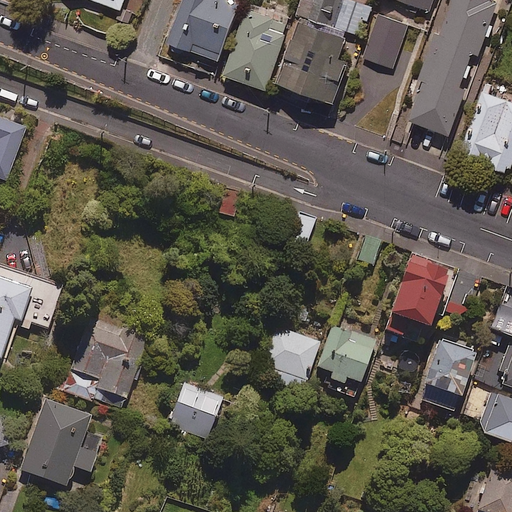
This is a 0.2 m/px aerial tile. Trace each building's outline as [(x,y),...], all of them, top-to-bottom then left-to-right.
[(133,11),(125,8),(127,0),(90,0),(119,10),(116,19),(129,24),(133,11)] [(244,0),(187,0),(171,45),(222,63),(244,0)] [(304,0),(299,16),(306,19),(282,88),(337,107),(352,67),(342,63),(351,35),(359,38),(364,22),(369,24),(375,7),(354,0),(304,0)] [(395,0),(406,4),(404,10),(419,15),(421,10),(432,14),(437,0),(395,0)] [(496,29),(492,28),(502,0),(453,0),(439,41),(437,40),(422,80),(427,82),(413,124),(453,138),(469,94),(463,92),(467,82),(472,84),(477,70),(472,68),(476,56),(482,58),(489,38),(493,39),(496,29)] [(294,16),(253,2),(227,78),(268,92),(294,16)] [(409,26),(379,16),(365,60),(395,70),(409,26)] [(511,177),(511,104),(485,95),(467,146),(477,149),(472,164),(511,178),(511,177)] [(28,133),(0,122),(0,183),(8,187),(28,133)] [(317,221),(297,215),(286,248),(305,255),(317,221)] [(433,268),(416,262),(388,336),(404,342),(409,329),(433,337),(453,282),(431,274),(433,268)] [(0,361),(2,362),(14,327),(32,332),(34,325),(50,331),(64,289),(0,267),(0,361)] [(284,325),(295,329),(298,320),(306,323),(311,310),(292,303),(284,325)] [(491,332),(511,340),(511,311),(501,307),(491,332)] [(150,345),(109,328),(98,355),(82,348),(64,393),(93,405),(94,402),(123,413),(150,345)] [(277,330),(266,364),(272,366),(268,377),(280,380),(278,387),(304,396),(321,345),(277,330)] [(335,378),(330,393),(359,402),(378,345),(333,331),(320,373),(335,378)] [(511,345),(509,344),(497,373),(510,378),(506,388),(511,390),(511,345)] [(479,356),(442,345),(427,392),(464,404),(479,356)] [(226,403),(186,385),(169,425),(209,442),(226,403)] [(511,400),(493,394),(479,437),(511,448),(511,400)] [(92,422),(47,405),(22,474),(68,491),(75,471),(92,477),(104,442),(87,435),(92,422)] [(0,452),(8,450),(0,422),(0,452)] [(511,511),(511,480),(495,474),(479,511),(511,511)]
